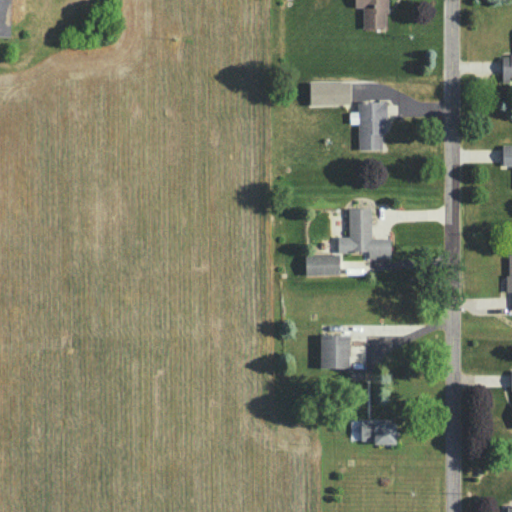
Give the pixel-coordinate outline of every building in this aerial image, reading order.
[(353,0),(353,7),(362,7),(362,28),(386,28),(385,0),(353,0)] [(511,54),(501,54),(501,78),(511,77),(511,54)] [(349,104),(349,81),(308,81),(309,105),(349,104)] [(357,149),(384,149),(383,101),(356,101),(356,113),(349,113),(349,122),(357,122),(357,149)] [(511,144),(501,144),(501,166),(511,166),(511,144)] [(337,252),(367,251),(367,258),(390,258),(389,237),(371,237),(370,207),(347,208),(348,236),(337,236),(337,252)] [(304,254),(304,274),(338,274),(338,254),(304,254)] [(348,368),(349,334),(319,334),(318,367),(348,368)] [(372,443),(395,444),(395,420),(360,419),(359,439),(372,439),(372,443)]
